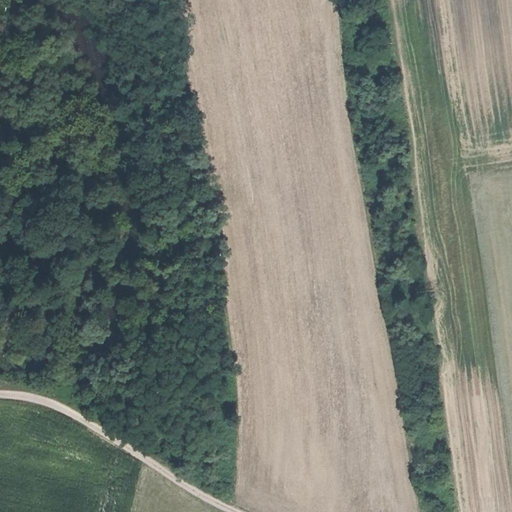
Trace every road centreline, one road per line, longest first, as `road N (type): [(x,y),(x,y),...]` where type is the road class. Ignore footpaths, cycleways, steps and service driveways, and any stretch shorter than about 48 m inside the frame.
road 1 (track): [(119,0),(141,57),(158,284),(116,441)]
road 2 (track): [(0,395),(59,406),(237,511)]
